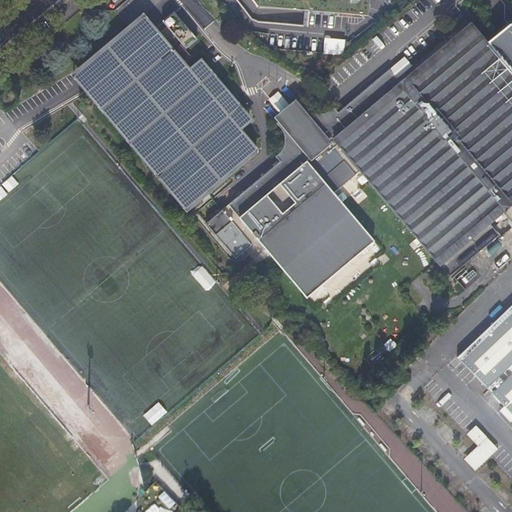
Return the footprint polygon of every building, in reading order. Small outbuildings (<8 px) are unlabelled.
[(308,15),(309,8),(368,12),(369,0),(259,0),(259,4),(298,7),(298,14),(308,15)] [(146,44),(96,86),(108,100),(178,40),(186,48),(197,39),(173,11),(162,21),(166,26),(146,44)] [(342,41),(343,23),(271,20),(271,35),(308,37),(307,39),(342,41)] [(511,199),(511,71),(469,20),(399,80),(505,205),(511,199)] [(505,205),(399,80),(388,67),(337,110),(333,105),(327,109),(322,111),(316,112),(311,110),(307,109),(303,105),(300,101),(276,121),(279,126),(282,130),(283,134),(284,140),(283,145),(280,150),(275,155),(279,160),(205,222),(235,258),(258,239),(306,296),(373,239),(332,190),(358,168),(448,273),(498,231),(488,219),(505,205)] [(455,277),(464,287),(478,274),(468,265),(455,277)] [(511,414),(511,305),(458,357),(511,414)] [(479,446),(465,459),(476,471),(500,450),(478,425),(468,433),(479,446)] [(152,480),(125,506),(131,511),(162,511),(162,508),(160,504),(157,499),(153,495),(152,480)]
